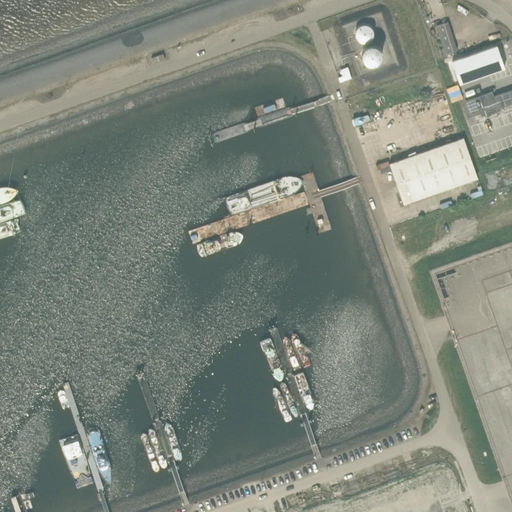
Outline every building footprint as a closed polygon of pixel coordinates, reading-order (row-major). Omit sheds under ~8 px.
[(435,26),(445,54),(457,50),(447,22),(435,26)] [(382,50),(369,45),(375,30),(360,24),(354,38),(366,43),(359,61),(375,67),(382,50)] [(504,67),(496,45),(452,61),(455,70),(458,79),(459,83),(504,67)] [(153,62),(164,59),(162,53),(151,57),(153,62)] [(347,66),(339,69),(342,75),(338,77),(339,81),(351,77),(349,73),(350,73),(347,66)] [(489,93),(462,102),(467,114),(481,109),(483,117),(496,113),(495,110),(511,103),(511,91),(511,90),(491,98),(489,93)] [(385,121),(365,127),(367,134),(387,128),(385,121)] [(410,132),(418,130),(417,123),(408,126),(410,132)] [(477,177),(463,137),(389,163),(403,203),(477,177)] [(20,511),(15,495),(10,496),(15,511),(20,511)]
